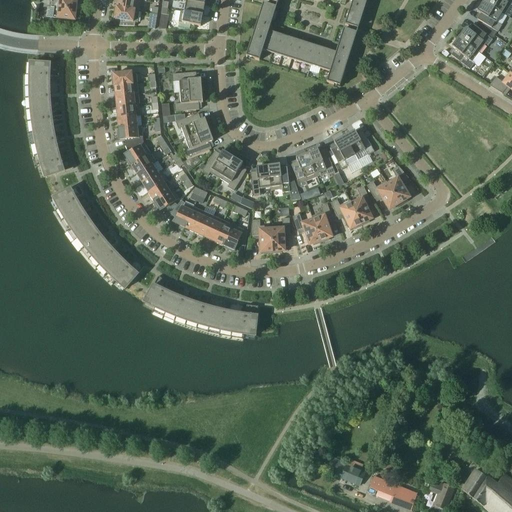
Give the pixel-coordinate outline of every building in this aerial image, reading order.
[(53,18),(53,19),(74,21),(74,19),(76,19),(77,11),(75,11),(76,0),(51,0),(50,8),(54,8),(54,9),(47,8),(46,18),(53,18)] [(141,2),(129,0),(117,0),(117,8),(116,8),(116,9),(139,12),(141,2)] [(357,29),(365,0),(352,0),(352,2),(344,25),(357,29)] [(483,2),(502,14),(501,14),(504,16),(504,15),(510,6),(511,6),(511,0),(484,0),(483,2)] [(204,5),(182,1),(182,2),(185,2),(184,12),(180,12),(202,16),(202,15),(204,6),(204,5)] [(502,14),(483,2),(482,3),(483,3),(478,12),(477,12),(480,15),(477,21),(498,33),(501,26),(496,23),(501,14),(502,14)] [(276,8),(264,4),(252,40),(251,40),(246,57),(259,62),(262,51),(276,8)] [(167,9),(162,8),(158,30),(166,30),(168,16),(166,16),(167,9)] [(139,12),(116,9),(115,13),(114,13),(113,20),(120,21),(119,27),(134,27),(135,23),(137,23),(139,12)] [(202,16),(180,12),(178,23),(200,27),(201,26),(200,26),(202,16)] [(157,15),(151,14),(150,14),(147,29),(155,30),(157,15)] [(478,54),(485,45),(488,47),(492,41),(473,26),(469,31),(466,29),(465,30),(459,38),(458,38),(478,54)] [(355,33),(343,29),(336,53),(329,72),(326,83),(339,87),(345,70),(344,69),(355,33)] [(277,35),(268,32),(262,51),(271,54),(277,35)] [(287,38),(277,35),(271,54),(281,57),(287,38)] [(297,41),(287,38),(281,57),(291,60),(297,41)] [(478,54),(458,38),(458,39),(452,47),(451,47),(454,50),(450,56),(469,70),(474,64),(471,62),(478,54)] [(307,44),(297,41),(291,60),(300,63),(307,44)] [(307,44),(301,63),(310,66),(316,47),(307,44)] [(326,50),(316,47),(310,66),(320,69),(326,50)] [(336,53),(326,50),(320,69),(329,72),(336,53)] [(49,77),(59,77),(60,66),(30,64),(30,76),(49,77)] [(137,84),(136,73),(112,75),(112,82),(114,82),(114,87),(137,84)] [(202,91),(201,91),(200,81),(201,81),(201,80),(196,80),(196,73),(172,75),(172,83),(173,83),(173,93),(180,93),(202,91)] [(511,76),(510,75),(503,84),(495,78),(489,86),(502,95),(507,88),(511,91),(511,76)] [(49,77),(30,76),(29,87),(49,87),(49,84),(49,77)] [(138,95),(137,84),(114,87),(116,97),(138,95)] [(49,98),(49,87),(29,87),(30,99),(49,98)] [(199,110),(198,104),(203,103),(202,102),(201,92),(202,92),(202,91),(180,93),(180,104),(174,105),(175,112),(199,110)] [(139,106),(138,95),(116,97),(117,108),(139,106)] [(50,109),(49,98),(30,99),(31,110),(50,109)] [(140,116),(139,106),(117,108),(118,119),(140,116)] [(51,119),(50,109),(31,110),(32,122),(51,119)] [(209,131),(209,130),(208,130),(204,121),(205,120),(205,119),(200,121),(198,115),(176,123),(178,130),(181,129),(185,139),(209,131)] [(141,127),(137,127),(135,117),(140,117),(140,116),(118,119),(119,129),(141,127)] [(53,130),(51,119),(32,122),(34,133),(53,130)] [(142,138),(141,127),(119,129),(119,134),(118,134),(119,141),(124,140),(125,147),(143,141),(142,138)] [(55,141),(53,130),(34,133),(36,145),(55,141)] [(185,139),(189,150),(186,151),(188,158),(211,150),(209,143),(213,142),(212,141),(208,131),(209,131),(185,139)] [(362,132),(356,135),(354,131),(353,132),(354,132),(345,137),(344,137),(354,156),(364,151),(367,156),(374,153),(362,132)] [(354,156),(344,137),(343,137),(344,138),(335,143),(334,142),(333,143),(336,146),(330,150),(341,171),(348,167),(345,161),(354,156)] [(165,143),(161,138),(156,141),(160,146),(165,143)] [(57,151),(55,141),(36,145),(38,156),(57,151)] [(144,144),(143,141),(125,147),(128,154),(124,157),(127,163),(128,162),(131,166),(150,154),(144,144)] [(164,152),(168,149),(165,143),(160,146),(164,152)] [(316,178),(326,174),(328,177),(335,174),(325,152),(319,154),(317,150),(316,151),(317,151),(307,155),(306,155),(316,178)] [(60,162),(60,161),(57,151),(38,156),(41,167),(60,162)] [(232,158),(223,153),(223,152),(222,152),(220,155),(214,152),(202,172),(208,176),(210,173),(219,179),(232,158)] [(156,163),(150,154),(131,166),(136,175),(156,163)] [(180,160),(176,155),(171,158),(175,163),(180,160)] [(316,178),(306,155),(306,156),(297,159),(296,159),(297,163),(291,166),(300,188),(307,185),(306,182),(316,178)] [(386,155),(381,158),(384,163),(389,160),(386,155)] [(41,167),(45,178),(73,169),(70,158),(60,161),(60,162),(41,167)] [(219,179),(229,185),(227,188),(233,192),(246,171),(240,168),(243,164),(242,163),(241,164),(233,159),(233,158),(232,158),(219,179)] [(175,163),(178,168),(183,165),(180,160),(175,163)] [(161,172),(161,171),(157,174),(152,166),(156,163),(136,175),(142,184),(161,172)] [(271,192),(282,190),(282,193),(289,193),(287,169),(280,169),(279,165),(278,165),(278,166),(268,167),(268,166),(268,167),(271,192)] [(271,192),(268,167),(267,167),(257,168),(256,168),(256,172),(250,173),(253,197),(260,196),(259,190),(270,188),(270,192),(271,192)] [(400,206),(406,202),(405,201),(409,198),(400,184),(408,179),(398,167),(392,171),(397,179),(388,185),(386,182),(385,182),(400,206)] [(167,181),(161,172),(142,184),(148,193),(167,181)] [(189,180),(185,175),(180,178),(184,184),(189,180)] [(187,189),(192,186),(189,180),(184,184),(187,189)] [(173,190),(169,192),(163,184),(167,181),(148,193),(154,202),(173,190)] [(400,206),(385,182),(376,188),(373,183),(366,186),(374,200),(380,196),(389,211),(392,209),(393,210),(400,206)] [(76,200),(85,196),(79,185),(53,199),(59,210),(76,200)] [(201,191),(195,188),(192,194),(198,196),(201,191)] [(370,202),(363,188),(357,191),(361,200),(351,204),(350,201),(349,201),(361,226),(368,223),(368,222),(371,220),(364,204),(370,202)] [(154,202),(156,206),(155,206),(159,212),(179,199),(173,190),(154,202)] [(205,199),(207,194),(201,191),(198,196),(205,199)] [(81,209),(76,200),(59,210),(64,220),(81,209)] [(349,201),(339,206),(337,201),(330,204),(337,218),(343,215),(350,230),(354,228),(354,230),(361,226),(349,201)] [(194,208),(183,203),(173,225),(180,228),(180,227),(184,228),(194,208)] [(321,243),(328,241),(327,239),(331,238),(326,222),(332,220),(327,205),(320,208),(322,214),(312,217),(321,243)] [(241,210),(235,207),(232,212),(239,215),(241,210)] [(203,212),(194,208),(184,228),(194,233),(203,212)] [(87,218),(81,209),(64,220),(71,229),(87,218)] [(239,215),(245,218),(247,212),(241,210),(239,215)] [(213,217),(203,212),(194,233),(204,238),(213,217)] [(312,217),(311,217),(312,221),(302,224),(299,215),(292,217),(297,232),(303,230),(309,246),(313,244),(313,246),(321,243),(312,217)] [(223,221),(213,217),(204,238),(214,242),(223,221)] [(93,227),(87,218),(71,229),(77,239),(93,227)] [(290,235),(289,219),(282,220),(282,229),(272,230),(271,226),(272,254),(280,254),(280,252),(284,252),(283,235),(290,235)] [(233,226),(223,221),(214,242),(223,246),(233,226)] [(271,226),(260,227),(259,221),(252,221),(250,237),(260,236),(261,253),(265,253),(265,254),(272,254),(271,226)] [(223,246),(227,248),(227,249),(233,252),(243,231),(233,226),(223,246)] [(100,236),(93,227),(77,239),(84,248),(100,236)] [(106,244),(100,236),(84,248),(92,257),(106,244)] [(114,252),(106,244),(92,257),(99,266),(114,252)] [(121,260),(114,252),(99,266),(107,274),(121,260)] [(128,267),(121,260),(107,274),(116,282),(129,268),(128,267)] [(116,282),(125,290),(144,268),(135,260),(128,267),(129,268),(116,282)] [(164,291),(168,282),(158,277),(144,303),(155,308),(163,291),(164,291)] [(173,295),(164,291),(163,291),(155,308),(165,313),(173,295)] [(183,300),(173,295),(165,313),(176,318),(183,300)] [(193,303),(183,300),(176,318),(187,322),(193,303)] [(203,307),(193,303),(187,322),(198,325),(203,307)] [(243,335),(255,337),(258,307),(246,306),(245,316),(243,335)] [(214,309),(203,307),(198,325),(209,328),(214,309)] [(224,312),(214,309),(209,328),(220,331),(224,312)] [(235,314),(224,312),(220,331),(231,333),(235,314)] [(245,316),(235,314),(231,333),(243,335),(245,316)] [(359,487),(365,474),(346,466),(340,479),(359,487)] [(511,511),(511,481),(503,474),(496,486),(485,477),(484,480),(474,472),(462,491),(488,511),(511,511)] [(395,490),(395,487),(376,480),(373,478),(369,489),(375,491),(374,496),(391,501),(391,500),(395,490)] [(439,487),(432,484),(428,492),(437,495),(431,511),(433,511),(432,511),(444,511),(454,489),(444,485),(443,486),(440,485),(439,487)] [(416,496),(395,490),(391,500),(391,501),(390,504),(405,509),(406,505),(412,507),(416,496)]
